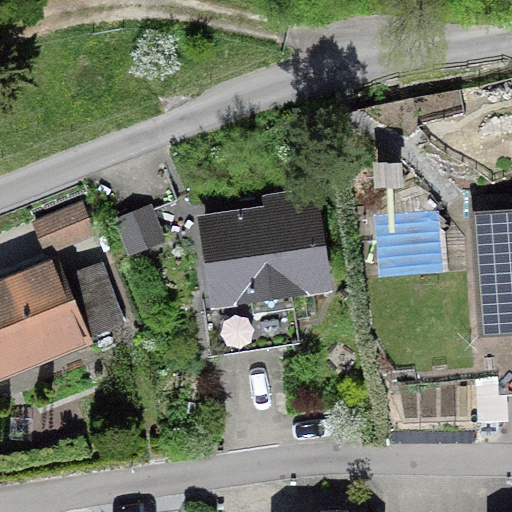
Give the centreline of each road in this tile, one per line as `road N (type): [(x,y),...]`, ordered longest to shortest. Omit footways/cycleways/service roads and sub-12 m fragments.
road 1 (residential): [(0,198),(318,77),(511,23)]
road 2 (residential): [(0,511),(283,470),(511,461)]
